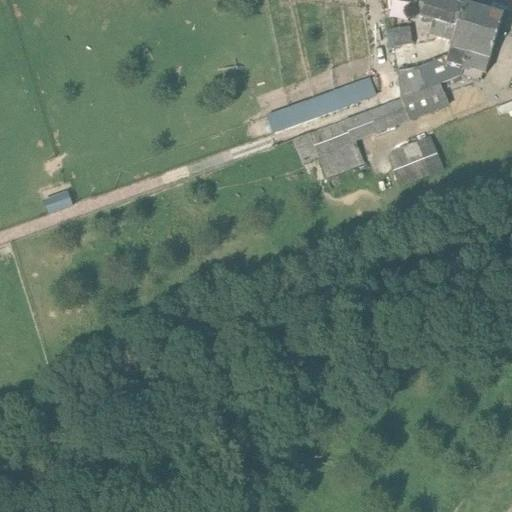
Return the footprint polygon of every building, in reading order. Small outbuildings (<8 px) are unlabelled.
[(441,59),(419,68),(397,73),(399,92),(436,78),(440,85),(460,77),(463,68),(480,10),(463,5),(462,5),(445,0),(439,0),(432,21),(428,36),(446,42),(441,59)] [(463,68),(486,75),(503,17),(480,10),(463,68)] [(389,49),(412,45),(409,28),(386,32),(389,49)] [(407,116),(409,123),(409,122),(449,107),(448,106),(440,85),(436,78),(399,92),(400,100),(401,102),(407,116)] [(271,135),(375,97),(369,80),(264,117),(271,135)] [(511,102),(497,109),(500,117),(511,111),(511,102)] [(390,104),(369,112),(378,134),(398,127),(390,104)] [(295,141),(293,142),(302,165),(319,158),(326,179),(364,165),(356,143),(347,120),(343,122),(295,141)] [(444,172),(430,138),(397,150),(388,160),(400,189),(444,172)] [(66,196),(44,204),(48,216),(70,208),(66,196)]
